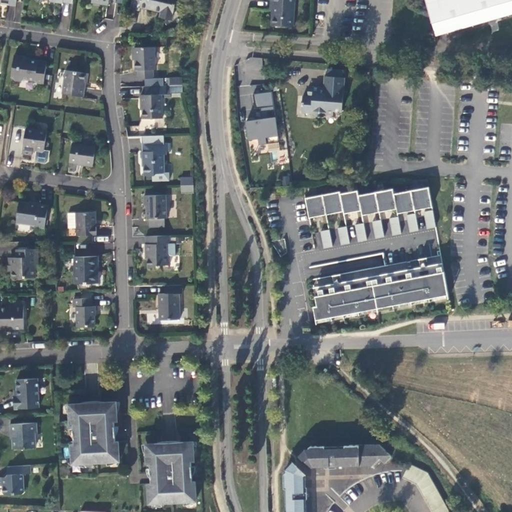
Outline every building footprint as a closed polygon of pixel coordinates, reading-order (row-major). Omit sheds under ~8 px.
[(132,0),(131,8),(140,10),(141,6),(162,11),(161,14),(173,17),(176,0),(132,0)] [(272,25),(293,26),(294,0),(271,0),(271,3),(273,3),(272,25)] [(511,0),(425,0),(436,36),(511,14),(511,0)] [(138,79),(153,78),(153,69),(155,69),(155,47),(135,47),(134,49),(134,54),(136,56),(136,70),(138,70),(138,79)] [(44,84),(47,62),(29,59),(29,60),(24,60),(25,57),(14,55),(11,77),(13,77),(15,80),(22,81),(25,79),(35,80),(37,83),(44,84)] [(261,69),(261,58),(247,58),(246,69),(261,69)] [(66,70),(63,94),(84,97),(85,87),(84,86),(86,73),(66,70)] [(302,113),(313,114),(316,111),(324,112),(326,115),(333,115),(333,111),(342,111),(345,78),(325,76),(324,88),(313,87),(313,97),(308,97),(303,97),(302,113)] [(172,93),(171,93),(171,85),(169,85),(145,86),(146,94),(162,94),(172,94),(172,93)] [(183,92),(183,85),(171,85),(171,93),(172,93),(184,93),(183,92)] [(244,123),(247,140),(257,139),(258,146),(277,143),(274,119),(266,120),(266,114),(273,113),(270,93),(251,95),(253,110),(258,110),(260,109),(262,120),(260,121),(244,123)] [(143,119),(163,118),(162,94),(146,94),(141,94),(141,104),(143,104),(143,119)] [(26,128),(23,153),(32,154),(33,150),(42,152),(44,150),(47,131),(26,128)] [(144,151),(142,151),(143,160),(144,160),(144,175),(155,175),(156,173),(165,173),(164,151),(168,151),(168,143),(143,143),(144,151)] [(93,164),(96,147),(72,144),(70,162),(78,164),(78,162),(93,164)] [(288,151),(275,150),(273,162),(286,164),(288,151)] [(194,192),(194,184),(181,185),(182,193),(194,192)] [(341,191),(306,197),(310,217),(344,211),(345,213),(362,210),(363,214),(397,208),(398,213),(433,206),(429,186),(394,193),(394,188),(359,195),(358,190),(341,193),(341,191)] [(147,218),(150,218),(150,227),(165,226),(165,218),(167,218),(167,194),(144,195),(144,205),(147,205),(147,218)] [(35,227),(45,228),(48,206),(20,201),(17,221),(35,224),(35,227)] [(76,213),(77,235),(97,235),(96,212),(76,213)] [(428,228),(437,226),(434,214),(425,215),(428,228)] [(417,217),(408,219),(411,231),(419,229),(417,217)] [(400,220),(391,222),(393,234),(402,232),(400,220)] [(383,224),(374,225),(376,237),(385,236),(383,224)] [(182,227),(182,235),(195,234),(195,226),(182,227)] [(365,227),(357,229),(359,241),(368,239),(365,227)] [(348,230),(340,232),(342,244),(351,242),(348,230)] [(331,234),(322,235),(325,248),(334,246),(331,234)] [(160,265),(170,264),(170,255),(168,253),(168,244),(171,243),(170,235),(146,236),(146,244),(146,253),(148,253),(148,267),(160,267),(160,265)] [(35,266),(38,266),(38,248),(18,249),(18,257),(10,257),(11,265),(9,265),(9,271),(13,271),(13,278),(35,277),(35,266)] [(97,267),(98,267),(98,256),(74,257),(75,283),(99,283),(98,271),(97,271),(97,267)] [(315,321),(447,295),(441,263),(313,289),(316,307),(313,308),(315,321)] [(179,293),(183,293),(183,285),(165,285),(166,293),(159,293),(160,320),(180,319),(179,293)] [(92,298),(74,299),(74,307),(77,307),(77,327),(95,326),(95,315),(96,315),(96,306),(92,306),(92,298)] [(0,305),(0,330),(1,331),(1,329),(24,328),(24,305),(14,305),(14,307),(0,308),(0,306),(0,305)] [(18,396),(14,396),(15,409),(40,407),(38,378),(17,379),(18,396)] [(72,443),(73,463),(120,461),(119,441),(116,441),(115,421),(118,421),(117,401),(70,404),(71,424),(73,424),(75,443),(72,443)] [(35,433),(37,433),(37,422),(10,424),(11,433),(13,433),(14,449),(36,448),(35,433)] [(149,483),(150,503),(197,500),(196,480),(193,481),(192,461),(195,461),(193,441),(147,444),(148,463),(150,463),(151,483),(149,483)] [(392,456),(380,444),(350,445),(350,446),(345,446),(325,447),(317,447),(317,446),(311,446),(310,447),(302,455),(305,457),(304,459),(313,468),(314,467),(325,467),(329,467),(329,468),(337,468),(337,466),(371,465),(372,465),(373,466),(381,458),(382,459),(386,463),(392,456)] [(449,511),(449,510),(428,472),(410,463),(403,477),(417,484),(432,511),(449,511)] [(32,473),(31,465),(8,466),(8,474),(6,476),(0,476),(0,484),(3,485),(4,492),(6,494),(23,493),(25,491),(24,473),(32,473)] [(306,511),(306,499),(307,499),(307,491),(306,491),(306,487),(306,476),(306,475),(297,466),(295,468),(293,465),(285,473),(284,474),(284,480),(286,480),(286,488),(286,511),(306,511)]
